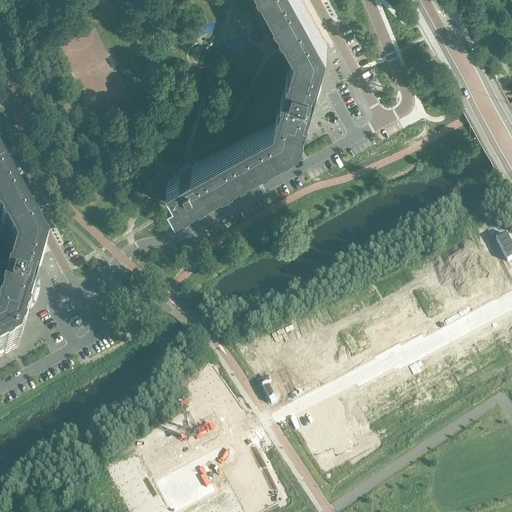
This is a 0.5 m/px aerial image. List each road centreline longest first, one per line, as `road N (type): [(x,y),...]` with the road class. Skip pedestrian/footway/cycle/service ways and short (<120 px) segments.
road 1 (residential): [(81,292),(137,246),(185,232),(408,105),(367,0)]
road 2 (residential): [(511,303),(202,456)]
road 3 (motorway): [(511,390),(329,511)]
road 4 (tertiary): [(420,0),(511,174)]
road 5 (motorway): [(511,404),(347,511)]
road 6 (residential): [(81,292),(0,153)]
road 7 (residential): [(0,388),(92,338),(95,322),(81,292)]
road 8 (tertiary): [(511,131),(439,0)]
road 9 (motorway): [(511,429),(390,511)]
